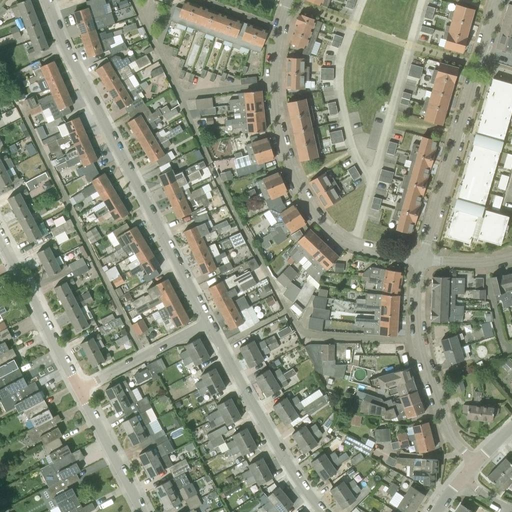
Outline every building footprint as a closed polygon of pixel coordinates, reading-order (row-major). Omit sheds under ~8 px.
[(19,9),(22,16),(34,11),(30,0),(26,0),(10,6),(12,11),(19,9)] [(104,15),(102,7),(107,5),(104,0),(93,0),(86,2),(88,8),(74,12),(77,24),(104,15)] [(129,6),(127,0),(126,0),(119,3),(121,9),(129,6)] [(195,5),(185,1),(182,9),(176,7),(171,20),(187,26),(195,5)] [(355,4),(347,1),(345,7),(352,10),(355,4)] [(195,5),(187,26),(196,30),(204,8),(195,5)] [(454,13),(450,11),(448,19),(452,20),(470,25),(474,10),(456,5),(454,13)] [(427,6),(425,12),(433,14),(435,8),(427,6)] [(204,8),(196,30),(205,33),(213,12),(204,8)] [(39,24),(34,11),(22,16),(26,29),(39,24)] [(77,24),(81,35),(96,30),(111,25),(110,20),(115,19),(113,12),(104,15),(77,24)] [(213,12),(205,33),(215,37),(223,15),(213,12)] [(425,12),(424,18),(431,20),(433,14),(425,12)] [(322,23),(299,14),(295,24),(296,25),(318,33),(322,23)] [(232,18),(223,15),(215,37),(224,40),(232,18)] [(500,34),(511,37),(511,18),(505,16),(500,34)] [(241,22),(232,18),(224,40),(233,44),(241,22)] [(470,25),(452,20),(450,26),(446,25),(444,32),(466,38),(470,25)] [(258,28),(241,22),(233,44),(232,47),(240,50),(241,46),(250,49),(258,28)] [(124,33),(138,29),(136,23),(123,28),(124,33)] [(44,36),(39,24),(26,29),(31,41),(44,36)] [(315,42),(318,33),(296,25),(293,34),(315,42)] [(17,26),(10,29),(12,34),(19,31),(17,26)] [(432,35),(434,29),(421,26),(420,32),(432,35)] [(268,31),(258,28),(250,49),(260,53),(268,31)] [(97,35),(96,30),(81,35),(85,46),(112,37),(123,34),(122,30),(112,33),(112,32),(106,34),(105,32),(97,35)] [(12,34),(0,39),(2,44),(21,37),(19,31),(12,34)] [(462,53),(466,38),(444,32),(442,39),(446,40),(444,48),(462,53)] [(315,42),(293,34),(290,43),(304,48),(302,54),(310,55),(311,53),(316,55),(321,44),(315,42)] [(335,34),(332,40),(340,43),(342,37),(335,34)] [(511,37),(500,34),(496,48),(511,52),(511,37)] [(49,49),(44,36),(31,41),(34,49),(27,51),(29,56),(49,49)] [(110,46),(115,44),(112,37),(85,46),(88,58),(103,53),(109,51),(111,50),(111,49),(110,46)] [(340,43),(332,40),(330,46),(338,49),(340,43)] [(124,43),(111,49),(111,50),(109,51),(111,56),(127,49),(124,43)] [(143,51),(146,55),(153,51),(151,47),(143,51)] [(138,66),(139,69),(151,63),(146,55),(135,61),(138,66)] [(128,64),(131,63),(127,57),(122,60),(119,62),(119,60),(113,59),(109,62),(96,70),(102,80),(126,65),(128,64)] [(286,73),(309,74),(309,67),(305,67),(305,59),(286,59),(286,61),(286,66),(286,73)] [(14,81),(33,71),(41,67),(38,61),(31,65),(17,72),(6,78),(13,92),(18,89),(14,81)] [(28,79),(31,85),(59,72),(54,62),(41,67),(33,71),(35,76),(28,79)] [(440,63),(437,71),(434,70),(432,76),(454,83),(458,68),(440,63)] [(421,73),(423,68),(411,64),(409,70),(421,73)] [(124,74),(130,71),(126,65),(102,80),(108,90),(121,82),(127,79),(124,74)] [(153,78),(164,72),(161,67),(150,72),(153,78)] [(421,73),(409,70),(407,76),(419,79),(421,73)] [(63,83),(59,72),(31,85),(25,87),(29,94),(42,88),(41,87),(48,84),(50,89),(63,83)] [(286,73),(286,80),(285,80),(285,86),(286,86),(285,88),(304,89),(305,81),(309,81),(309,74),(286,73)] [(434,84),(432,91),(450,96),(454,83),(432,76),(430,83),(434,84)] [(121,82),(108,90),(114,100),(133,88),(128,79),(127,79),(121,82)] [(489,178),(511,98),(511,84),(493,79),(477,134),(476,134),(476,135),(478,135),(476,144),(473,143),(473,144),(474,144),(466,172),(489,178)] [(133,88),(114,100),(120,110),(124,108),(128,113),(144,103),(138,94),(143,91),(142,90),(149,87),(146,81),(139,85),(133,88)] [(68,94),(63,83),(50,89),(52,94),(38,100),(36,95),(24,100),(28,111),(41,106),(55,100),(68,94)] [(239,99),(229,100),(229,104),(262,101),(261,91),(238,93),(239,99)] [(426,97),(424,104),(446,110),(450,96),(432,91),(430,98),(426,97)] [(409,100),(411,94),(403,92),(401,98),(409,100)] [(55,100),(41,106),(43,111),(49,108),(52,114),(54,119),(71,111),(69,106),(73,104),(68,94),(55,100)] [(199,109),(212,108),(211,98),(195,100),(196,103),(196,109),(199,109)] [(409,100),(401,98),(400,104),(408,106),(409,100)] [(311,106),(307,107),(305,99),(287,103),(288,106),(287,106),(288,111),(289,111),(290,118),(313,113),(311,106)] [(263,111),(262,101),(229,104),(230,109),(240,108),(240,113),(263,111)] [(159,117),(164,114),(166,113),(170,111),(167,106),(161,109),(160,108),(155,111),(156,112),(152,114),(148,107),(147,108),(144,103),(128,113),(132,120),(127,122),(133,132),(159,117)] [(442,125),(446,110),(424,104),(422,111),(426,112),(424,120),(442,125)] [(43,111),(41,106),(28,111),(31,115),(31,116),(43,111)] [(212,108),(199,109),(199,116),(203,115),(216,114),(215,107),(212,108)] [(178,113),(175,108),(166,113),(164,114),(166,120),(178,113)] [(264,121),(263,111),(240,113),(241,118),(231,119),(231,124),(264,121)] [(293,130),(293,132),(312,128),(310,121),(314,120),(313,113),(290,118),(292,125),(291,125),(292,130),(293,130)] [(62,138),(83,128),(78,117),(57,126),(60,133),(42,141),(44,145),(47,144),(62,138)] [(133,132),(139,143),(153,135),(150,131),(157,127),(155,124),(161,121),(159,117),(133,132)] [(265,131),(264,121),(231,124),(232,129),(242,128),(242,133),(265,131)] [(52,134),(48,123),(38,127),(42,138),(52,134)] [(153,135),(139,143),(145,153),(168,139),(183,131),(179,126),(169,132),(170,133),(164,137),(160,137),(158,132),(153,135)] [(62,138),(47,144),(51,154),(61,150),(59,146),(72,140),(74,145),(88,139),(83,128),(62,138)] [(317,134),(313,135),(312,128),(293,132),(294,139),(295,139),(296,146),(319,141),(317,134)] [(341,130),(329,133),(330,139),(342,136),(341,130)] [(342,136),(330,139),(331,145),(344,142),(342,136)] [(420,145),(413,144),(411,152),(433,158),(437,141),(422,137),(420,145)] [(247,150),(248,155),(271,148),(267,138),(251,143),(245,145),(247,150)] [(93,149),(88,139),(74,145),(76,149),(66,154),(67,157),(64,158),(66,161),(79,155),(93,149)] [(145,153),(152,163),(156,160),(160,167),(171,161),(167,154),(165,155),(162,150),(171,145),(168,140),(168,139),(145,153)] [(300,161),(318,157),(316,149),(320,148),(319,141),(296,146),(297,151),(298,158),(299,158),(299,161),(300,161)] [(397,144),(389,141),(387,147),(395,149),(397,144)] [(14,144),(5,149),(9,156),(19,151),(14,144)] [(394,155),(395,149),(387,147),(386,153),(394,155)] [(271,148),(248,155),(251,165),(236,169),(238,177),(265,169),(263,162),(274,159),(271,148)] [(98,160),(93,149),(79,155),(66,161),(69,168),(81,162),(83,166),(81,167),(85,175),(96,169),(93,162),(98,160)] [(409,168),(428,174),(433,158),(411,152),(408,160),(411,161),(409,168)] [(0,173),(6,171),(2,163),(9,160),(6,155),(0,158),(0,173)] [(163,187),(199,171),(206,167),(203,161),(187,168),(188,170),(183,173),(182,171),(174,175),(172,169),(158,176),(163,187)] [(511,165),(511,162),(505,161),(503,167),(511,170),(511,165)] [(68,165),(66,162),(55,167),(57,170),(68,165)] [(350,175),(357,171),(354,166),(347,170),(350,175)] [(428,174),(409,168),(407,175),(404,175),(402,181),(424,188),(428,174)] [(98,191),(110,183),(104,173),(100,176),(96,169),(85,175),(89,183),(91,181),(94,185),(81,192),(73,197),(76,204),(85,199),(89,196),(90,196),(91,195),(98,191)] [(381,169),(380,175),(392,178),(393,173),(381,169)] [(10,178),(6,171),(0,173),(0,188),(0,189),(19,179),(16,174),(10,178)] [(202,177),(199,171),(163,187),(168,197),(182,191),(188,189),(190,188),(188,183),(202,177)] [(350,175),(353,181),(360,176),(357,171),(350,175)] [(229,172),(220,175),(222,182),(231,179),(229,172)] [(261,192),(283,182),(278,172),(263,179),(257,182),(261,192)] [(478,216),(489,178),(466,172),(458,199),(457,199),(459,200),(457,209),(454,208),(454,209),(455,209),(453,216),(456,217),(452,230),(449,229),(447,237),(470,244),(472,237),(500,245),(509,217),(486,210),(483,218),(478,216)] [(45,173),(25,183),(29,191),(36,188),(34,185),(48,178),(45,173)] [(329,180),(325,173),(309,183),(310,185),(313,190),(313,189),(317,196),(336,184),(333,178),(329,180)] [(507,184),(509,177),(501,174),(499,181),(507,184)] [(378,181),(390,184),(392,178),(380,175),(378,181)] [(403,189),(401,196),(421,201),(424,188),(402,181),(400,188),(403,189)] [(505,190),(507,184),(499,181),(497,188),(505,190)] [(287,192),(283,182),(261,192),(265,201),(271,199),(287,192)] [(116,194),(110,183),(98,191),(104,201),(116,194)] [(323,206),(324,208),(341,199),(336,192),(340,190),(336,184),(317,196),(320,201),(320,202),(323,206)] [(182,191),(168,197),(173,208),(204,194),(201,188),(193,192),(191,194),(191,195),(188,189),(182,191)] [(13,210),(25,203),(22,197),(28,194),(26,189),(8,199),(13,210)] [(173,208),(173,209),(178,219),(191,213),(189,208),(208,200),(205,193),(204,194),(173,208)] [(106,206),(95,213),(98,218),(103,215),(110,211),(122,204),(116,194),(104,201),(106,206)] [(501,205),(503,197),(495,195),(493,202),(501,205)] [(416,217),(421,201),(401,196),(400,203),(396,202),(394,211),(416,217)] [(372,203),(380,205),(381,199),(374,197),(372,203)] [(38,211),(45,207),(42,202),(35,206),(38,211)] [(499,211),(501,205),(493,202),(491,209),(499,211)] [(31,214),(25,203),(13,210),(19,221),(31,214)] [(270,233),(300,214),(293,205),(287,209),(283,203),(269,210),(274,218),(277,223),(273,225),(267,229),(270,233)] [(378,211),(380,205),(372,203),(370,209),(378,211)] [(110,211),(103,215),(102,216),(105,220),(104,220),(105,221),(112,216),(116,221),(128,214),(122,204),(110,211)] [(48,213),(45,207),(38,211),(40,216),(48,213)] [(196,219),(207,214),(204,207),(193,212),(196,219)] [(396,229),(412,234),(416,217),(394,211),(392,219),(398,221),(396,229)] [(37,225),(34,220),(31,214),(19,221),(25,232),(37,225)] [(226,220),(207,230),(204,223),(210,221),(207,214),(196,219),(199,225),(183,232),(188,243),(228,224),(226,220)] [(270,233),(256,242),(261,249),(264,248),(265,249),(271,245),(269,241),(273,238),(279,234),(282,231),(286,236),(291,232),(291,233),(306,223),(300,214),(270,233)] [(54,237),(64,231),(74,226),(70,219),(50,230),(54,237)] [(114,247),(116,252),(122,248),(129,244),(142,236),(136,226),(130,229),(126,223),(112,231),(120,244),(114,247)] [(229,225),(228,224),(188,243),(193,253),(207,247),(205,243),(218,237),(217,235),(231,228),(230,225),(229,225)] [(42,236),(37,225),(25,232),(30,243),(42,236)] [(64,231),(66,235),(75,231),(73,227),(64,231)] [(95,228),(86,233),(92,243),(92,244),(103,237),(98,227),(96,228),(95,228)] [(294,260),(317,236),(309,229),(293,246),(297,250),(291,257),(294,260)] [(296,242),(303,235),(300,230),(291,236),(296,242)] [(58,245),(69,240),(64,231),(54,237),(58,245)] [(245,243),(239,232),(229,237),(234,248),(245,243)] [(122,248),(116,252),(105,258),(107,262),(125,253),(126,254),(133,250),(135,254),(148,246),(142,236),(129,244),(122,248)] [(308,260),(324,243),(317,236),(294,260),(297,263),(304,256),(308,260)] [(43,265),(55,259),(51,251),(58,248),(55,243),(37,253),(43,265)] [(331,250),(324,243),(308,260),(312,264),(305,271),(309,274),(331,250)] [(198,264),(225,252),(223,248),(218,251),(215,244),(207,247),(193,253),(198,264)] [(154,257),(148,246),(135,254),(139,260),(126,268),(128,272),(154,257)] [(331,250),(309,274),(306,279),(317,290),(320,285),(320,277),(322,274),(338,257),(331,250)] [(222,261),(221,259),(226,256),(225,252),(198,264),(203,275),(216,269),(214,265),(222,261)] [(49,277),(61,271),(59,266),(64,263),(60,256),(55,259),(43,265),(49,277)] [(160,266),(154,257),(128,272),(131,276),(137,272),(137,273),(138,272),(142,278),(147,274),(160,266)] [(72,272),(86,265),(82,258),(69,265),(72,272)] [(252,271),(259,267),(254,258),(247,262),(252,271)] [(230,262),(229,262),(224,265),(218,268),(221,274),(233,269),(230,262)] [(68,267),(65,263),(64,263),(59,266),(61,271),(68,267)] [(344,264),(335,263),(335,271),(343,272),(344,264)] [(89,271),(86,265),(72,272),(75,278),(89,271)] [(115,266),(105,272),(110,282),(111,281),(120,276),(115,266)] [(285,287),(287,289),(290,281),(297,275),(288,266),(276,279),(285,287)] [(369,278),(401,283),(403,272),(379,269),(378,275),(370,273),(370,274),(362,272),(362,276),(369,278)] [(214,298),(253,278),(249,271),(237,277),(235,274),(208,288),(214,298)] [(511,301),(511,297),(511,296),(511,283),(510,274),(501,276),(501,275),(500,276),(508,307),(511,305),(511,301)] [(112,281),(116,287),(124,283),(121,276),(112,281)] [(508,307),(500,276),(491,278),(496,301),(501,300),(503,308),(508,307)] [(432,288),(464,289),(464,278),(455,278),(432,277),(432,288)] [(60,299),(72,293),(69,287),(75,283),(72,278),(54,288),(60,299)] [(256,284),(253,278),(214,298),(219,309),(232,302),(230,298),(256,284)] [(401,283),(369,278),(368,282),(375,283),(377,284),(376,290),(399,294),(401,283)] [(483,288),(483,278),(475,278),(475,288),(483,288)] [(159,296),(173,289),(167,279),(154,285),(154,286),(147,290),(149,294),(144,297),(143,296),(132,302),(135,309),(159,296)] [(266,279),(258,283),(261,287),(268,283),(266,279)] [(290,281),(287,289),(283,294),(293,303),(301,289),(290,281)] [(119,288),(115,290),(118,297),(123,295),(119,288)] [(431,299),(455,300),(455,293),(464,294),(464,289),(432,288),(431,299)] [(178,299),(173,289),(159,296),(135,309),(138,315),(163,302),(165,306),(178,299)] [(475,290),(473,290),(473,299),(485,299),(485,290),(483,290),(475,290)] [(65,310),(77,304),(75,298),(72,293),(60,299),(65,310)] [(365,304),(398,306),(399,295),(375,294),(365,293),(365,299),(356,299),(356,302),(365,304)] [(272,296),(264,300),(268,307),(275,303),(272,296)] [(325,309),(327,298),(314,296),(312,301),(313,307),(325,309)] [(91,297),(84,300),(77,304),(65,310),(71,321),(83,315),(80,309),(87,305),(93,301),(91,297)] [(170,317),(184,310),(178,299),(165,306),(165,307),(158,311),(161,317),(156,320),(158,323),(170,317)] [(462,311),(463,311),(463,306),(455,306),(455,300),(431,299),(431,310),(462,311)] [(235,307),(232,302),(219,309),(225,319),(251,305),(249,302),(243,305),(242,303),(235,307)] [(374,314),(397,316),(398,306),(365,304),(356,302),(356,304),(356,307),(365,308),(374,309),(374,314)] [(260,322),(251,305),(225,319),(230,330),(237,326),(240,332),(260,322)] [(313,307),(312,318),(323,320),(325,309),(313,307)] [(189,321),(184,310),(170,317),(158,323),(160,328),(163,326),(167,332),(189,321)] [(462,311),(431,310),(430,321),(462,322),(462,311)] [(89,311),(83,315),(71,321),(77,332),(95,322),(93,318),(89,311)] [(101,320),(103,325),(115,319),(112,314),(101,320)] [(397,326),(397,316),(374,314),(374,320),(355,318),(355,324),(364,325),(364,324),(397,326)] [(120,317),(111,322),(114,329),(123,324),(120,317)] [(310,318),(308,329),(322,332),(322,331),(323,320),(312,318),(310,318)] [(147,330),(148,329),(143,319),(132,325),(137,335),(147,330)] [(98,328),(101,335),(114,329),(111,322),(98,328)] [(492,337),(488,323),(480,325),(484,339),(492,337)] [(364,324),(364,325),(363,328),(363,334),(373,334),(396,336),(397,326),(364,324)] [(289,326),(283,330),(286,335),(292,332),(289,326)] [(137,335),(142,345),(149,342),(146,336),(149,334),(147,330),(137,335)] [(87,356),(99,349),(95,342),(101,338),(99,334),(81,344),(87,356)] [(445,352),(460,348),(457,340),(463,339),(462,334),(441,340),(445,352)] [(120,345),(129,341),(126,335),(115,341),(118,347),(120,345)] [(270,344),(276,341),(274,336),(268,339),(270,344)] [(179,354),(182,360),(204,348),(199,338),(185,345),(188,350),(179,354)] [(239,348),(245,358),(270,344),(268,339),(264,341),(264,340),(255,345),(253,340),(239,348)] [(0,354),(9,350),(5,341),(1,343),(0,340),(0,354)] [(270,344),(245,358),(250,368),(264,361),(261,356),(270,352),(279,347),(276,341),(270,344)] [(322,374),(322,361),(322,344),(310,344),(304,347),(316,373),(322,374)] [(334,344),(322,344),(322,361),(334,361),(334,344)] [(204,348),(182,360),(185,366),(194,361),(196,366),(209,358),(204,348)] [(462,355),(460,348),(445,352),(448,364),(469,358),(468,353),(462,355)] [(103,357),(99,349),(87,356),(93,368),(111,358),(109,353),(103,357)] [(12,356),(9,350),(0,354),(0,376),(19,368),(14,359),(11,361),(9,358),(12,356)] [(492,358),(486,362),(489,366),(495,362),(492,358)] [(507,372),(511,366),(511,363),(507,359),(500,365),(507,372)] [(151,363),(153,366),(157,374),(161,371),(156,361),(151,363)] [(342,380),(346,365),(335,364),(335,361),(334,361),(322,361),(322,374),(324,375),(342,380)] [(157,374),(153,366),(134,376),(138,384),(151,377),(153,380),(158,377),(157,374)] [(378,388),(382,390),(385,388),(396,384),(413,380),(413,379),(409,367),(377,377),(368,380),(370,387),(378,388)] [(15,370),(19,368),(0,376),(0,382),(3,388),(5,387),(9,395),(35,382),(28,385),(23,377),(17,381),(15,378),(18,376),(15,370)] [(198,390),(220,378),(215,368),(201,375),(204,380),(195,385),(188,388),(190,393),(198,389),(198,390)] [(255,377),(261,387),(283,374),(280,369),(271,374),(269,369),(255,377)] [(267,397),(280,389),(288,385),(289,384),(286,380),(296,374),(293,369),(283,375),(283,374),(261,387),(267,397)] [(220,378),(198,390),(201,395),(209,391),(211,396),(225,388),(220,378)] [(111,402),(132,391),(131,391),(125,380),(105,391),(111,402)] [(413,382),(413,380),(396,384),(397,386),(387,390),(390,395),(398,392),(400,396),(416,390),(413,382)] [(457,392),(464,390),(462,380),(454,382),(457,392)] [(35,382),(9,395),(0,400),(0,401),(6,412),(16,407),(15,405),(21,401),(26,409),(44,399),(39,391),(37,392),(35,389),(38,388),(35,382)] [(300,402),(279,415),(285,425),(298,417),(296,412),(302,408),(308,416),(330,401),(326,394),(323,396),(319,390),(300,402)] [(395,410),(420,401),(416,390),(400,396),(403,403),(401,404),(396,403),(393,404),(391,399),(383,402),(380,403),(379,408),(385,410),(394,407),(395,410)] [(126,414),(149,402),(146,397),(137,402),(132,391),(111,402),(116,413),(124,409),(126,414)] [(479,420),(481,407),(480,407),(482,392),(474,392),(473,406),(464,405),(463,412),(467,413),(467,418),(479,420)] [(169,397),(164,394),(160,400),(165,403),(169,397)] [(380,403),(381,399),(366,394),(363,401),(370,403),(370,404),(379,408),(380,403)] [(279,415),(300,402),(297,396),(289,401),(286,397),(273,406),(279,415)] [(209,422),(214,420),(236,408),(230,398),(217,405),(219,410),(211,415),(210,415),(206,417),(209,422)] [(35,427),(50,419),(53,418),(49,409),(46,410),(45,407),(47,406),(44,399),(26,409),(23,410),(28,420),(31,419),(35,427)] [(370,403),(363,401),(361,401),(361,403),(359,412),(368,414),(384,416),(385,410),(379,408),(370,404),(370,403)] [(424,412),(420,401),(395,410),(394,407),(385,410),(384,416),(384,418),(391,418),(396,417),(398,420),(407,417),(408,418),(424,412)] [(152,408),(149,402),(126,414),(129,419),(122,423),(127,434),(149,423),(150,422),(157,419),(152,408)] [(498,408),(481,407),(479,420),(492,421),(493,416),(497,416),(498,408)] [(236,408),(214,420),(217,425),(225,421),(227,425),(241,418),(236,408)] [(350,423),(361,425),(363,415),(352,413),(350,423)] [(53,426),(50,419),(35,427),(33,428),(26,431),(33,444),(41,439),(44,445),(59,437),(62,436),(58,427),(52,430),(50,427),(53,426)] [(412,426),(416,440),(431,436),(428,422),(412,426)] [(143,446),(166,435),(163,429),(154,434),(149,423),(127,434),(133,445),(140,441),(143,446)] [(292,434),(298,444),(319,429),(315,424),(307,430),(304,426),(292,434)] [(221,435),(228,432),(224,426),(206,435),(209,442),(221,435)] [(227,444),(229,450),(251,438),(246,428),(232,435),(235,440),(227,444)] [(319,429),(298,444),(305,453),(317,444),(315,440),(323,435),(319,429)] [(398,442),(408,439),(406,433),(397,435),(398,440),(398,441),(398,442)] [(169,440),(166,435),(143,446),(146,452),(138,455),(144,466),(167,455),(167,454),(173,451),(168,440),(169,440)] [(225,443),(221,435),(209,442),(213,449),(225,443)] [(370,456),(374,449),(346,436),(343,442),(370,456)] [(431,436),(416,440),(412,440),(416,453),(434,448),(431,436)] [(63,458),(68,455),(72,453),(67,445),(61,448),(59,444),(62,443),(59,437),(44,445),(42,446),(47,456),(49,455),(53,463),(59,460),(63,458)] [(251,438),(229,450),(232,455),(241,451),(243,455),(257,448),(251,438)] [(398,442),(400,448),(410,445),(408,439),(398,442)] [(398,441),(391,443),(393,450),(400,448),(398,442),(398,441)] [(334,468),(349,457),(346,452),(338,457),(317,471),(324,481),(337,472),(334,468)] [(311,462),(317,471),(338,457),(334,453),(327,458),(324,453),(311,462)] [(360,453),(351,460),(354,466),(364,459),(360,453)] [(39,470),(48,488),(63,480),(64,480),(57,467),(69,462),(71,461),(68,455),(63,458),(59,460),(53,463),(51,464),(39,470)] [(171,473),(188,464),(185,459),(180,462),(173,466),(167,455),(144,466),(150,477),(164,470),(169,468),(171,473)] [(393,467),(396,460),(388,456),(385,463),(393,467)] [(238,477),(240,482),(245,479),(267,468),(262,458),(248,465),(251,470),(238,477)] [(410,466),(410,471),(435,472),(436,472),(436,468),(437,468),(438,460),(414,459),(414,458),(397,458),(396,462),(401,462),(401,465),(410,466)] [(511,464),(506,458),(496,468),(511,483),(511,482),(511,464)] [(76,473),(81,471),(77,462),(70,465),(69,462),(57,467),(64,480),(76,473)] [(188,464),(171,473),(174,478),(185,472),(190,469),(188,464)] [(245,479),(240,482),(242,485),(247,483),(248,485),(257,481),(259,485),(272,478),(267,468),(245,479)] [(511,483),(496,468),(487,477),(498,488),(503,492),(511,483)] [(353,469),(347,473),(350,477),(355,473),(353,469)] [(435,472),(410,471),(409,471),(409,476),(413,478),(418,478),(418,481),(421,484),(424,484),(434,485),(434,481),(435,481),(435,472)] [(58,506),(76,496),(72,488),(67,490),(65,487),(79,480),(76,473),(64,480),(63,480),(48,488),(47,489),(52,498),(54,497),(58,506)] [(155,488),(161,499),(175,491),(169,480),(155,488)] [(336,499),(357,485),(357,484),(354,480),(346,486),(343,481),(330,490),(336,499)] [(392,482),(389,487),(396,492),(399,487),(392,482)] [(226,497),(227,497),(229,495),(242,489),(239,485),(224,493),(226,497)] [(358,486),(357,485),(336,499),(343,509),(356,500),(353,496),(361,491),(358,486)] [(404,497),(418,506),(425,495),(411,486),(404,497)] [(175,491),(161,499),(166,510),(185,500),(188,505),(199,499),(197,494),(189,498),(183,487),(175,491)] [(264,511),(266,511),(286,496),(278,487),(266,497),(270,501),(261,508),(264,511)] [(396,492),(389,487),(386,492),(392,497),(396,492)] [(238,501),(241,504),(248,499),(246,495),(238,501)] [(76,496),(58,506),(61,511),(89,511),(98,508),(94,501),(76,511),(75,508),(81,504),(76,496)] [(284,511),(293,504),(286,496),(266,511),(284,511)] [(413,511),(418,506),(404,497),(397,508),(403,511),(413,511)] [(187,511),(196,511),(194,508),(202,504),(199,499),(188,505),(190,510),(187,511)]
